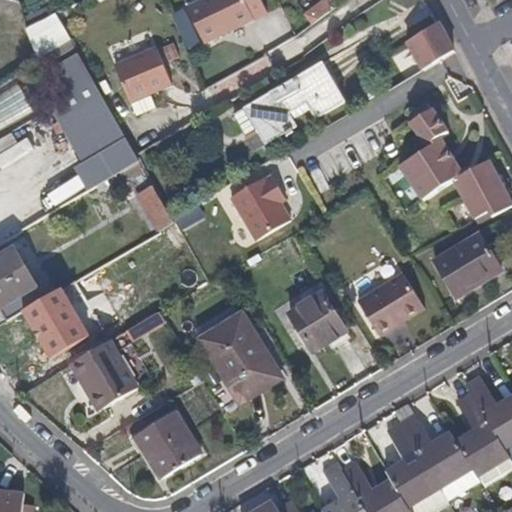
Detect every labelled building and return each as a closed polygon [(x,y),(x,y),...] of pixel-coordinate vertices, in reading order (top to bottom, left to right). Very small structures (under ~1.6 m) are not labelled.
[(268,14),(261,0),(202,0),(187,7),(205,45),(268,14)] [(407,43),(422,70),(454,51),(440,23),(407,43)] [(33,80),(79,53),(71,41),(25,68),(33,80)] [(173,86),(157,48),(116,66),(131,104),(132,103),(151,95),(173,86)] [(291,114),(307,105),(311,111),(316,120),(346,103),(323,63),(245,108),(259,131),(267,145),(293,130),(298,127),(294,120),(291,114)] [(0,92),(0,126),(29,114),(17,85),(0,92)] [(126,139),(101,95),(57,119),(97,188),(106,183),(140,163),(136,155),(126,139)] [(157,109),(151,95),(132,103),(137,117),(157,109)] [(294,120),(311,111),(307,105),(291,114),(294,120)] [(511,200),(482,143),(455,159),(441,138),(450,133),(433,110),(432,111),(428,105),(409,117),(413,123),(410,124),(430,149),(401,167),(424,201),(456,180),(478,219),(490,212),(511,200)] [(267,145),(259,131),(246,138),(254,153),(267,145)] [(154,186),(140,163),(106,183),(109,189),(116,184),(118,186),(120,185),(123,191),(131,186),(137,197),(154,186)] [(286,199),(271,176),(267,179),(266,178),(232,198),(258,241),(292,221),(281,203),(286,199)] [(71,180),(51,192),(57,202),(77,190),(71,180)] [(172,218),(154,186),(137,197),(158,233),(175,223),(172,218)] [(504,271),(481,234),(435,261),(457,299),(504,271)] [(39,289),(40,289),(16,248),(0,257),(0,311),(1,311),(8,322),(45,300),(39,289)] [(379,338),(425,310),(404,275),(358,303),(379,338)] [(111,326),(90,291),(52,313),(72,349),(111,326)] [(155,308),(147,293),(128,304),(136,319),(155,308)] [(349,333),(324,293),(289,314),(314,355),(349,333)] [(280,372),(244,313),(201,340),(229,386),(235,382),(243,395),(280,372)] [(141,389),(112,341),(76,363),(93,393),(89,396),(99,413),(141,389)] [(93,393),(76,363),(71,366),(89,396),(93,393)] [(280,372),(243,395),(262,387),(241,405),(284,379),(280,372)] [(511,446),(511,396),(498,405),(481,377),(467,386),(472,394),(506,450),(511,446)] [(511,460),(506,450),(472,394),(458,403),(474,430),(456,441),(479,478),(485,489),(511,472),(511,460)] [(204,455),(178,412),(135,438),(162,480),(204,455)] [(479,478),(456,441),(451,433),(434,444),(417,415),(402,424),(442,489),(444,488),(449,496),(479,478)] [(442,489),(402,424),(388,432),(406,461),(387,472),(392,481),(410,509),(442,489)] [(411,511),(410,509),(392,481),(375,491),(358,463),(343,472),(367,511),(411,511)] [(367,511),(343,472),(338,464),(325,471),(342,500),(324,511),(323,511),(367,511)] [(34,511),(36,505),(25,504),(22,504),(23,493),(0,489),(0,511),(34,511)] [(280,511),(279,510),(274,502),(258,511),(280,511)] [(299,511),(293,502),(279,510),(280,511),(299,511)]
